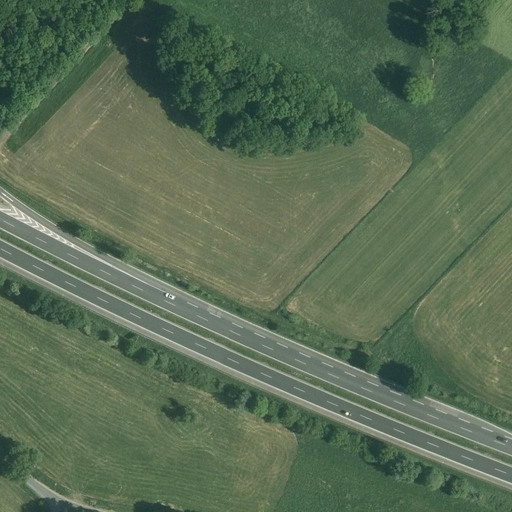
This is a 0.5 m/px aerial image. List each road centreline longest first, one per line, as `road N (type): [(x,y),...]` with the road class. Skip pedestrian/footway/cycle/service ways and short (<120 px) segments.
road 1 (motorway): [(0,253),(157,333),(511,484)]
road 2 (track): [(131,0),(0,148),(2,172),(185,276)]
road 3 (motorway): [(511,448),(131,283)]
road 4 (motorway): [(131,283),(0,191)]
road 5 (motorway): [(131,283),(0,219)]
